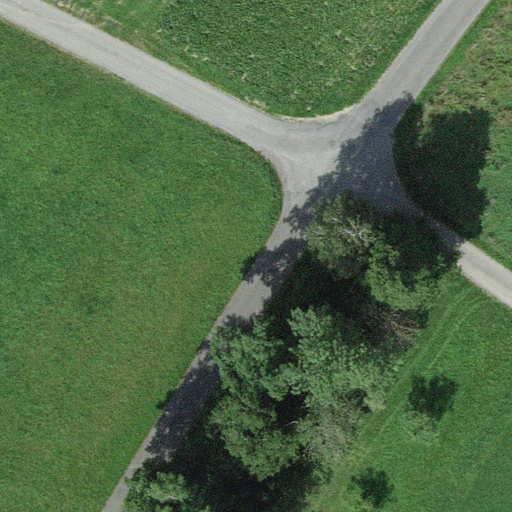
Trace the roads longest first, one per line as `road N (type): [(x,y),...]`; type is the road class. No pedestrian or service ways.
road 1 (unclassified): [(336,169),(133,511)]
road 2 (unclassified): [(1,0),(336,169)]
road 3 (unclassified): [(467,0),(336,169)]
road 4 (track): [(511,290),(336,169)]
